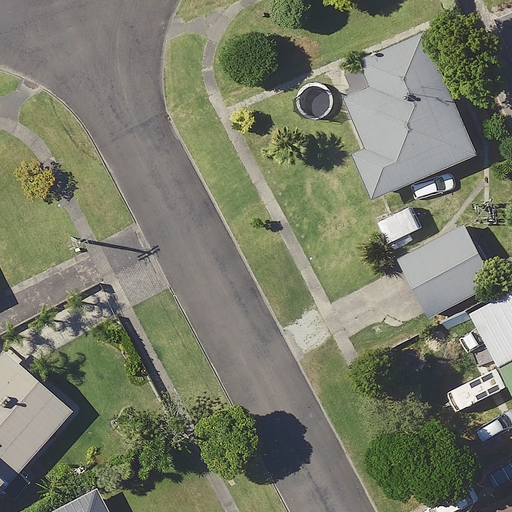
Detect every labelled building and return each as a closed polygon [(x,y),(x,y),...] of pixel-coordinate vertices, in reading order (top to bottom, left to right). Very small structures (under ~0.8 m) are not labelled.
[(492,163),(440,35),(346,73),(380,157),(368,162),(386,206),(492,163)] [(506,287),(475,231),(411,267),(442,323),(506,287)] [(511,301),(481,318),(511,376),(511,301)] [(0,507),(81,414),(14,355),(0,371),(0,507)] [(111,511),(103,496),(71,511),(111,511)]
